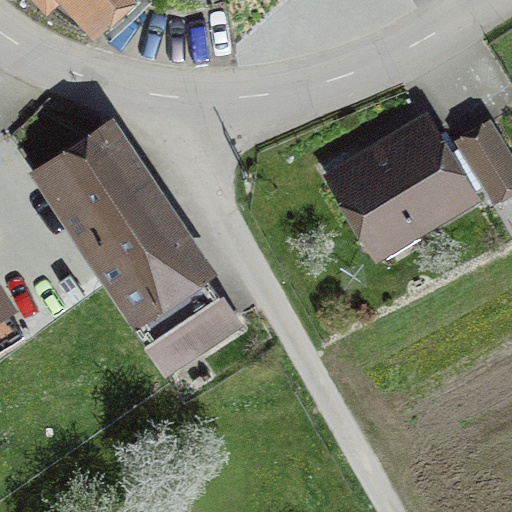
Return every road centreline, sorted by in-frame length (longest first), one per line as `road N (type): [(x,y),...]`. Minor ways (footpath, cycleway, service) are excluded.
road 1 (unclassified): [(493,0),(301,102),(232,116),(161,110),(43,63),(0,34)]
road 2 (track): [(161,110),(400,511)]
